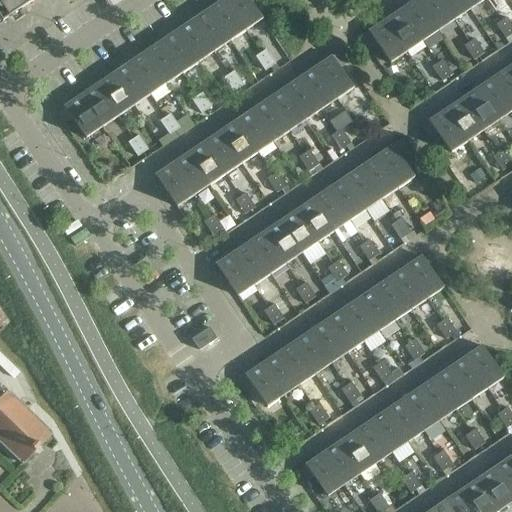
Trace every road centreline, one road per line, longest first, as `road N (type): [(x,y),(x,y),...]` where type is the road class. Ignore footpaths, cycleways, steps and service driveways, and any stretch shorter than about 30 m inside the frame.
road 1 (tertiary): [(150,511),(0,225)]
road 2 (residential): [(200,386),(249,353),(129,181)]
road 3 (residential): [(200,386),(85,212)]
road 4 (residential): [(2,88),(138,0)]
road 5 (residential): [(285,511),(200,386)]
road 6 (residential): [(85,212),(2,88)]
